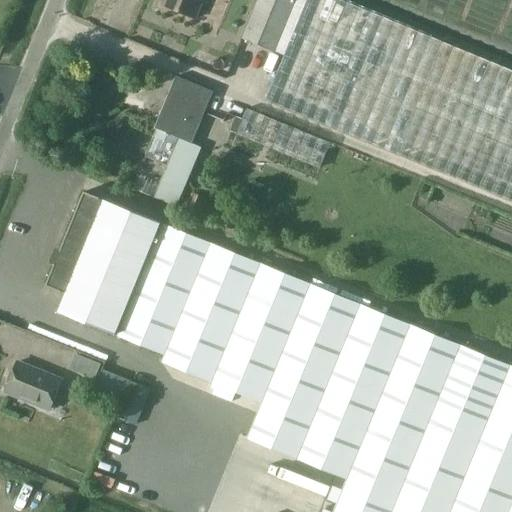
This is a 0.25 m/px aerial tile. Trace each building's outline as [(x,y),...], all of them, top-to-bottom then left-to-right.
[(166,0),(163,9),(194,22),(203,0),(166,0)] [(257,0),(242,38),(284,55),(306,0),(257,0)] [(511,70),(341,0),(306,0),(284,55),(265,101),(511,201),(511,70)] [(175,73),(148,140),(171,149),(153,194),(176,204),(201,147),(188,141),(200,112),(210,87),(175,73)] [(332,143),(247,108),(242,119),(236,133),(231,146),(317,180),(332,143)] [(230,131),(236,133),(242,119),(236,116),(230,131)] [(148,140),(130,185),(153,194),(171,149),(148,140)] [(55,265),(46,286),(66,294),(58,312),(164,355),(162,362),(262,403),(247,439),(347,480),(333,511),(511,511),(511,366),(83,191),(61,250),(56,248),(50,263),(55,265)] [(184,208),(199,215),(207,199),(191,192),(184,208)] [(69,369),(95,379),(101,364),(75,353),(69,369)] [(49,410),(62,380),(17,362),(5,392),(49,410)] [(97,392),(120,399),(115,414),(140,421),(151,384),(104,369),(97,392)]
